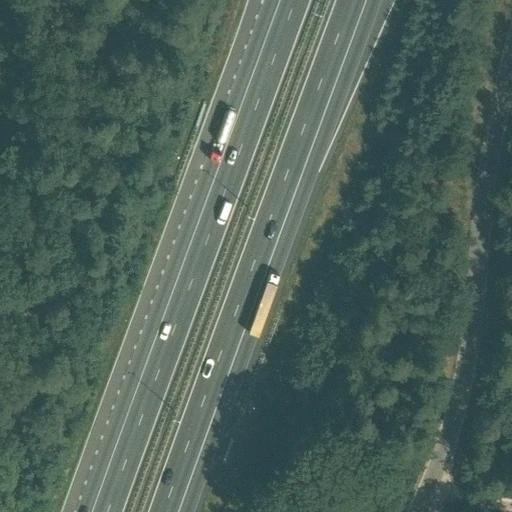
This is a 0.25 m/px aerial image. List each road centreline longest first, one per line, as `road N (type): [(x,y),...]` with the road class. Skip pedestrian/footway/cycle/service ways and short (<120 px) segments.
road 1 (motorway): [(165,511),(359,0)]
road 2 (motorway): [(284,0),(98,511)]
road 3 (unclassified): [(424,511),(469,401),(488,207),(511,78)]
